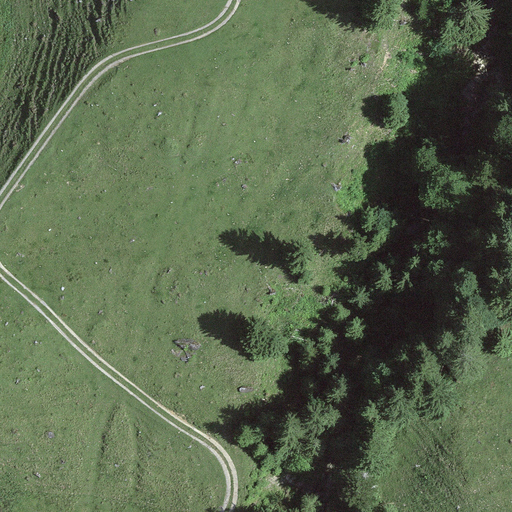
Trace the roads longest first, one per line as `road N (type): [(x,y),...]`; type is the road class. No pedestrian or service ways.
road 1 (track): [(0,270),(92,358),(214,446),(227,461),(233,492),(226,511)]
road 2 (track): [(234,0),(218,23),(106,63),(0,201)]
